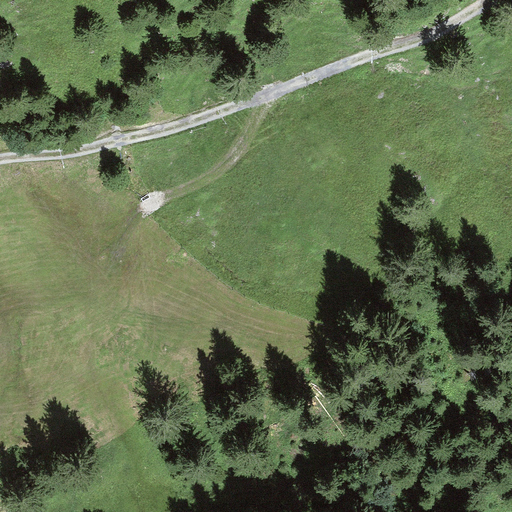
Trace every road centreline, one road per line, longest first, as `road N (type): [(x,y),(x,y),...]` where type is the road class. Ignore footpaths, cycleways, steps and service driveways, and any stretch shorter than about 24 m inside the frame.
road 1 (track): [(256,99),(86,149),(0,158)]
road 2 (track): [(491,0),(256,99)]
